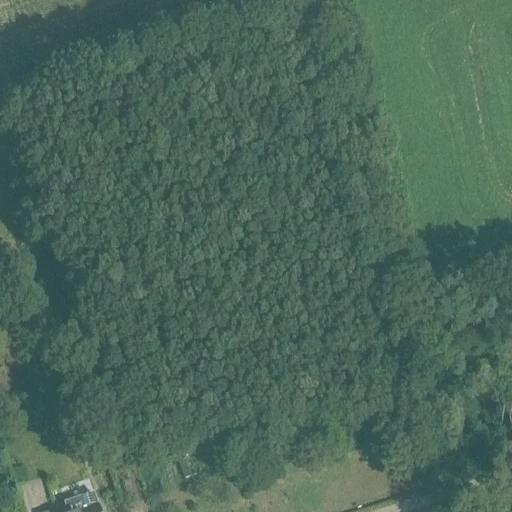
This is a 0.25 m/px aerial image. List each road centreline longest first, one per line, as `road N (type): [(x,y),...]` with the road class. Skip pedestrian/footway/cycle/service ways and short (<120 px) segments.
road 1 (track): [(257,0),(0,75)]
road 2 (track): [(393,511),(511,478)]
